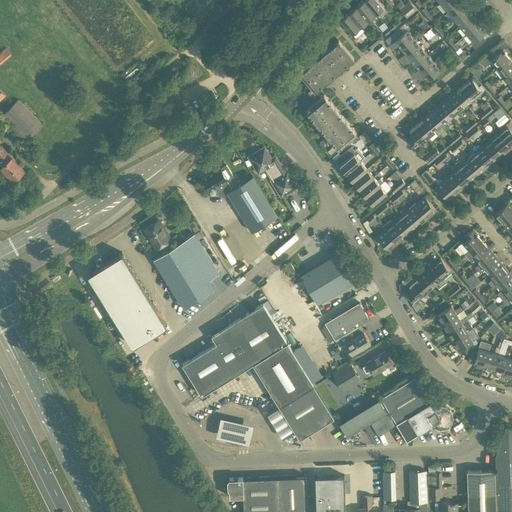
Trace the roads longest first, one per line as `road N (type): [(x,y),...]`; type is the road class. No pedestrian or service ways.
road 1 (unclassified): [(494,398),(479,440),(456,452),(227,461),(200,450),(160,383),(158,360),(336,208)]
road 2 (tertiary): [(0,282),(112,213),(204,133)]
road 3 (track): [(22,219),(189,47)]
road 4 (tertiary): [(204,133),(0,252)]
road 5 (primary): [(95,511),(0,316)]
road 6 (residential): [(420,170),(388,127),(511,26)]
road 7 (residential): [(494,398),(436,372),(381,282)]
road 8 (residential): [(336,208),(294,146),(241,100)]
road 9 (primary): [(0,383),(62,511)]
road 10 (tertiary): [(241,100),(315,0)]
